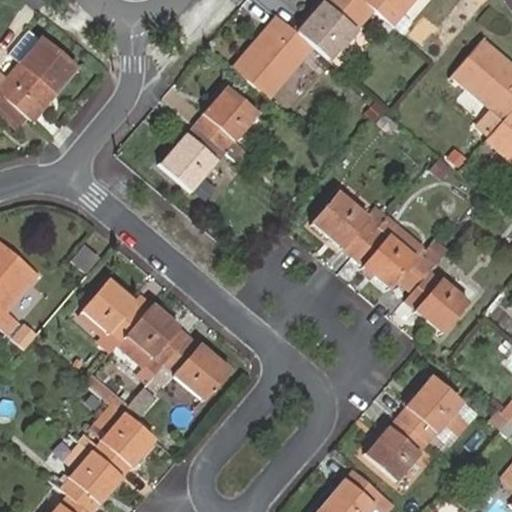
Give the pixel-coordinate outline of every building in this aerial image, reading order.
[(359,0),(316,0),(290,31),(310,47),(327,62),(370,10),(359,0)] [(359,0),(370,10),(389,26),(411,0),(359,0)] [(273,17),(230,68),(266,98),(310,47),(290,31),(273,17)] [(511,106),(511,67),(481,40),(451,77),(488,109),(477,120),(491,132),(511,106)] [(25,119),(31,124),(72,73),(35,42),(2,78),(0,76),(0,98),(6,103),(25,119)] [(223,90),(191,126),(232,162),(242,151),(231,142),(253,116),(223,90)] [(0,120),(13,131),(25,119),(6,103),(0,109),(0,120)] [(511,106),(491,132),(483,141),(511,164),(511,106)] [(232,162),(191,126),(156,166),(188,193),(214,162),(224,172),(232,162)] [(309,224),(349,258),(375,228),(336,194),(309,224)] [(375,228),(349,258),(386,290),(412,259),(375,228)] [(0,330),(7,337),(17,324),(4,314),(36,276),(0,246),(0,330)] [(82,248),(68,264),(82,276),(95,258),(82,248)] [(427,271),(401,302),(439,333),(465,303),(427,271)] [(122,336),(144,311),(106,282),(79,313),(116,344),(122,336)] [(160,368),(187,337),(149,305),(144,311),(122,336),(160,368)] [(23,350),(32,339),(33,338),(21,328),(11,340),(23,350)] [(227,371),(187,337),(160,368),(201,402),(227,371)] [(90,375),(83,382),(108,404),(121,414),(128,406),(90,375)] [(430,379),(396,419),(426,444),(459,404),(430,379)] [(88,453),(119,478),(151,439),(121,414),(108,404),(95,421),(107,431),(100,440),(94,446),(82,436),(76,442),(88,453)] [(426,444),(396,419),(364,456),(394,482),(426,444)] [(506,437),(511,430),(511,424),(507,420),(498,431),(506,437)] [(107,431),(95,421),(87,429),(100,440),(107,431)] [(84,511),(90,511),(119,478),(88,453),(58,489),(66,497),(84,511)] [(511,462),(500,478),(511,488),(511,462)] [(381,496),(351,471),(317,511),(379,511),(373,506),(381,496)] [(84,511),(66,497),(52,511),(84,511)]
